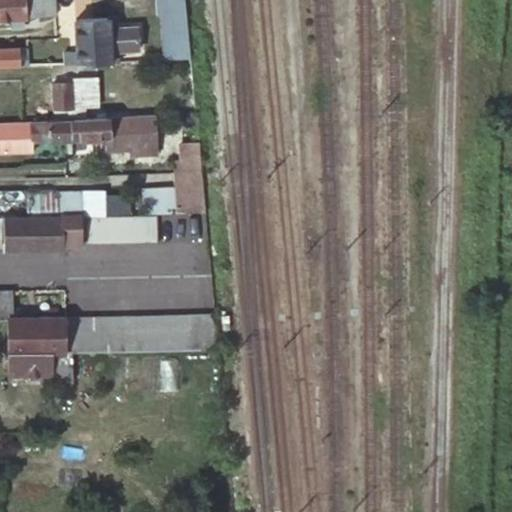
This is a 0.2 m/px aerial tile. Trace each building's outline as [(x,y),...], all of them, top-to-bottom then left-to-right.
[(22,0),(0,0),(0,16),(24,15),(24,14),(22,0)] [(22,0),(24,14),(40,13),(39,0),(22,0)] [(55,4),(54,0),(39,0),(40,13),(55,12),(55,4)] [(151,0),(152,15),(156,15),(185,14),(183,0),(151,0)] [(185,14),(156,15),(159,60),(189,60),(185,14)] [(127,40),(126,29),(116,29),(109,29),(109,17),(75,19),(76,43),(127,40)] [(127,40),(127,49),(140,49),(138,28),(126,29),(127,40)] [(78,62),(111,61),(112,60),(119,60),(119,50),(127,49),(127,40),(76,43),(78,62)] [(0,67),(28,65),(27,47),(0,49),(0,67)] [(74,106),(73,82),(52,83),(53,108),(74,108),(74,106)] [(53,108),(54,120),(72,119),(117,117),(116,104),(74,106),(74,108),(53,108)] [(117,117),(72,119),(73,139),(108,138),(109,150),(130,148),(131,155),(148,154),(147,128),(155,128),(155,115),(130,116),(117,117)] [(54,120),(31,121),(31,142),(33,142),(33,155),(53,154),(53,148),(59,148),(58,140),(73,139),(72,119),(54,120)] [(157,153),(155,128),(147,128),(148,154),(157,153)] [(197,143),(180,145),(183,171),(200,171),(197,143)] [(183,171),(173,172),(173,187),(174,214),(205,214),(200,171),(183,171)] [(174,214),(173,187),(141,188),(142,215),(174,214)] [(83,193),(27,194),(27,218),(60,217),(61,217),(80,216),(84,216),(83,198),(83,193)] [(102,216),(131,215),(130,197),(102,198),(102,216)] [(83,198),(84,216),(102,216),(102,198),(83,198)] [(81,218),(80,216),(61,217),(60,217),(61,239),(81,239),(81,218)] [(61,249),(61,239),(60,217),(27,218),(3,218),(3,250),(61,249)] [(158,217),(81,218),(81,239),(81,244),(159,242),(158,217)] [(0,291),(0,318),(8,318),(11,318),(11,291),(0,291)] [(219,351),(215,316),(65,318),(65,351),(219,351)] [(65,318),(11,318),(8,318),(9,352),(54,351),(65,351),(65,318)] [(53,374),(54,351),(9,352),(9,374),(53,374)]
